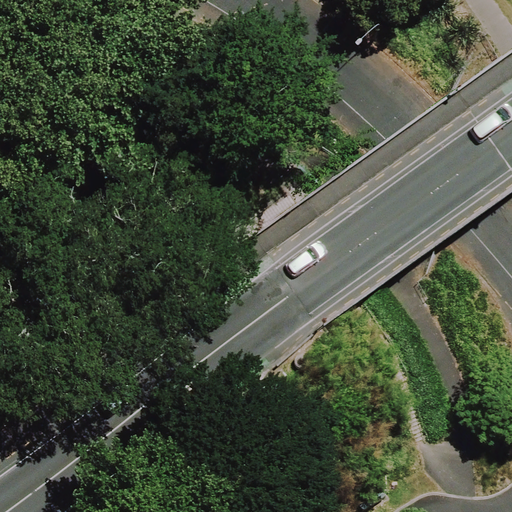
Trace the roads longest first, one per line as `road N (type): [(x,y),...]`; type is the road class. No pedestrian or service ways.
road 1 (secondary): [(0,504),(511,135)]
road 2 (unclassified): [(256,0),(335,54),(455,165),(511,236)]
